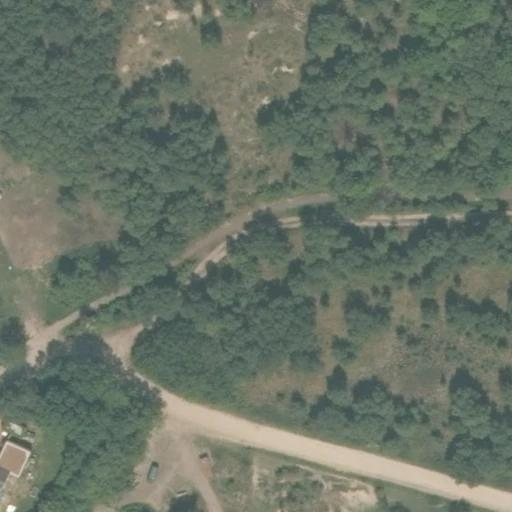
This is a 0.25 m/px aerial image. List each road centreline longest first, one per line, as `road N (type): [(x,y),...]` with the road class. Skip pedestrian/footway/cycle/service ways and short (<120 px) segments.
road 1 (track): [(33,358),(68,350),(104,356),(163,397),(242,432),(511,504)]
road 2 (track): [(511,224),(302,222),(259,229),(226,251),(158,322),(104,356)]
road 3 (track): [(163,397),(186,468),(212,511)]
